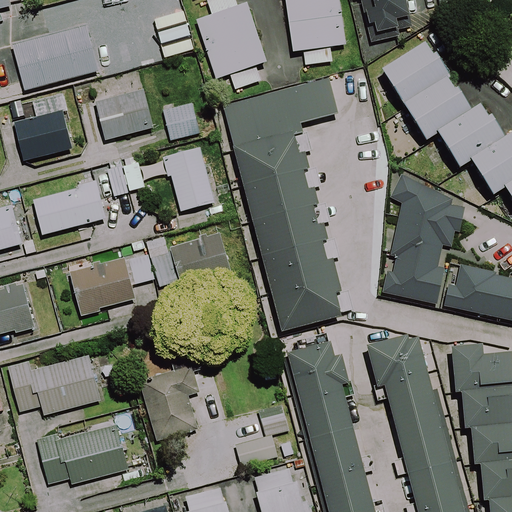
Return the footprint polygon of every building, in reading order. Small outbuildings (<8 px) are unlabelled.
[(232,0),(219,0),(205,4),(210,19),(195,24),(214,84),(228,79),(233,93),(258,85),(253,71),(264,68),(245,8),(236,11),(232,0)] [(343,49),(335,0),(281,0),(289,56),(301,55),(303,69),(330,65),(328,51),(343,49)] [(359,0),(369,38),(416,27),(409,0),(359,0)] [(75,22),(5,40),(17,88),(87,70),(75,22)] [(443,76),(425,47),(382,74),(400,103),(443,76)] [(434,135),(469,113),(447,78),(401,107),(422,142),(434,135)] [(304,133),(300,134),(298,127),(334,117),(325,83),(220,112),(231,152),(231,154),(280,334),(339,318),(333,297),(339,295),(329,261),(324,263),(319,244),(325,242),(320,223),(315,224),(312,212),(316,211),(310,189),(306,190),(301,174),(306,172),(301,154),(309,151),(304,133)] [(148,132),(139,93),(93,104),(103,143),(148,132)] [(469,113),(434,135),(455,169),(467,161),(502,140),(481,106),(469,113)] [(199,136),(191,108),(162,115),(169,143),(199,136)] [(71,151),(61,113),(12,126),(22,164),(71,151)] [(500,189),(511,181),(511,133),(502,140),(467,161),(489,196),(500,189)] [(211,206),(198,151),(161,160),(165,178),(168,178),(177,214),(211,206)] [(118,165),(127,195),(143,190),(135,160),(118,165)] [(127,195),(118,165),(104,169),(113,199),(127,195)] [(511,181),(500,189),(511,207),(511,181)] [(103,222),(94,187),(31,203),(40,238),(103,222)] [(467,209),(437,203),(431,230),(461,237),(467,209)] [(0,251),(17,247),(7,209),(0,210),(0,251)] [(427,215),(398,209),(381,284),(411,291),(413,285),(442,292),(451,251),(420,244),(427,215)] [(148,254),(155,283),(157,291),(226,274),(217,237),(165,250),(163,240),(146,244),(148,254)] [(506,259),(480,252),(466,305),(511,316),(511,271),(503,269),(506,259)] [(155,283),(148,254),(68,274),(78,317),(132,304),(128,289),(155,283)] [(0,337),(31,331),(21,288),(0,292),(0,337)] [(332,359),(325,335),(295,343),(298,354),(285,357),(325,511),(371,511),(338,386),(345,384),(338,358),(332,359)] [(428,392),(413,337),(365,350),(375,388),(381,387),(415,511),(463,511),(431,392),(428,392)] [(478,388),(510,385),(507,354),(480,357),(479,347),(448,350),(453,394),(458,393),(478,391),(478,388)] [(99,403),(87,358),(31,372),(29,363),(6,369),(18,415),(40,409),(42,417),(99,403)] [(197,429),(180,366),(136,378),(153,441),(197,429)] [(468,429),(511,424),(511,394),(511,395),(479,398),(478,391),(458,393),(462,430),(468,429)] [(287,432),(283,415),(259,421),(264,438),(287,432)] [(476,464),(496,462),(495,455),(511,452),(511,424),(468,429),(472,465),(476,464)] [(127,472),(115,427),(37,447),(47,487),(69,481),(71,487),(127,472)] [(276,459),(270,439),(234,449),(240,469),(276,459)] [(484,500),(511,497),(511,463),(496,465),(496,462),(476,464),(480,501),(484,500)] [(309,511),(302,482),(291,485),(287,471),(252,480),(259,511),(309,511)] [(232,511),(226,488),(182,500),(184,511),(232,511)] [(511,511),(511,497),(484,500),(485,511),(511,511)]
